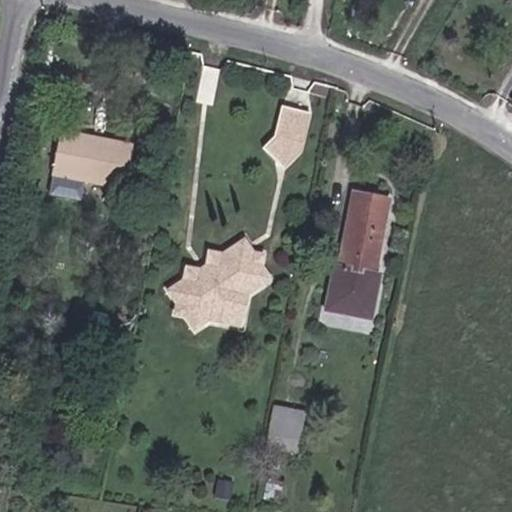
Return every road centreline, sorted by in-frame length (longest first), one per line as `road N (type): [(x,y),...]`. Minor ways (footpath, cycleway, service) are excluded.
road 1 (unclassified): [(511,142),(480,116),(78,0)]
road 2 (residential): [(19,0),(0,136)]
